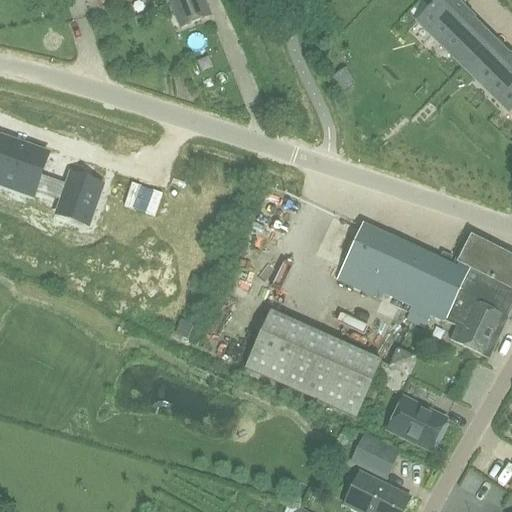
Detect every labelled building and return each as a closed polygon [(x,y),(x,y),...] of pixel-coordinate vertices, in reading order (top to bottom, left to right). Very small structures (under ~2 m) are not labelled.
[(169,0),(181,28),(210,16),(203,0),(169,0)] [(451,0),(438,0),(420,19),(454,53),(470,37),(463,29),(472,20),(451,0)] [(348,5),(311,47),(354,86),(371,67),(376,72),(397,48),(348,5)] [(493,59),(477,76),(511,110),(511,108),(511,60),(510,58),(501,67),(493,59)] [(467,88),(511,140),(511,138),(511,118),(478,79),(467,88)] [(47,156),(0,139),(0,170),(3,171),(0,178),(62,200),(57,214),(86,224),(100,185),(72,175),(68,185),(40,176),(47,156)] [(439,318),(450,265),(364,224),(337,279),(366,293),(429,323),(432,315),(439,318)] [(511,290),(511,257),(472,237),(456,268),(450,265),(439,318),(457,326),(450,340),(488,359),(508,319),(499,315),(511,290)] [(381,363),(270,313),(245,369),(356,419),(381,363)] [(417,360),(399,352),(392,369),(409,377),(417,360)] [(446,421),(403,400),(388,431),(431,452),(446,421)] [(398,453),(366,437),(355,459),(387,475),(398,453)] [(427,498),(438,473),(407,459),(395,484),(427,498)] [(360,474),(344,506),(355,511),(403,511),(410,499),(360,474)]
